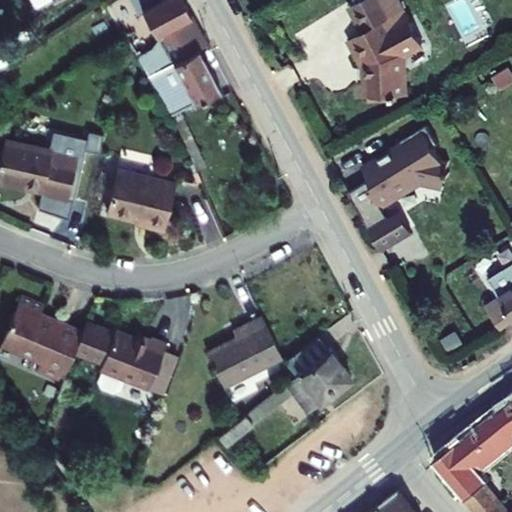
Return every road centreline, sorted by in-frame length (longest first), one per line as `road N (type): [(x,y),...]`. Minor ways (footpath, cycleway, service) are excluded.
road 1 (residential): [(322,210),(209,266),(167,277),(93,272),(0,237)]
road 2 (tertiary): [(322,210),(436,423)]
road 3 (tertiary): [(207,0),(322,210)]
